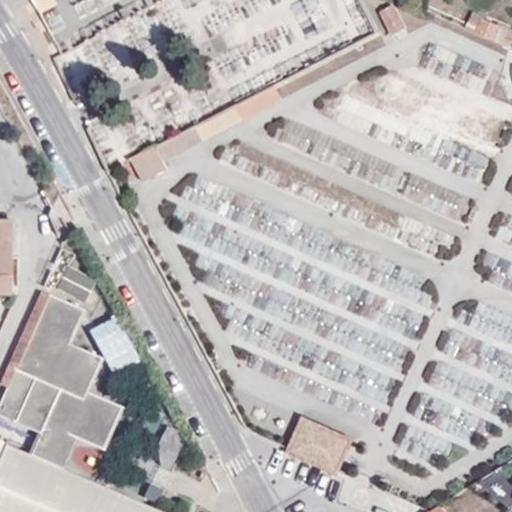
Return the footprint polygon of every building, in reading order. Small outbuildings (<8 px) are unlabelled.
[(56,0),(34,0),(41,13),(59,5),(56,0)] [(503,26),(483,18),(477,33),(496,42),(503,26)] [(226,124),(221,114),(158,147),(163,158),(226,124)] [(144,181),(168,169),(163,158),(158,147),(134,159),(144,181)] [(194,216),(186,242),(210,250),(219,221),(238,227),(244,206),(188,188),(180,211),(194,216)] [(0,274),(9,275),(10,219),(0,218),(0,274)] [(0,292),(10,293),(9,275),(0,274),(0,292)] [(39,433),(29,453),(5,443),(0,454),(0,511),(162,511),(59,467),(73,435),(102,448),(121,406),(86,390),(100,356),(68,341),(82,307),(49,293),(17,367),(34,376),(15,422),(39,433)] [(111,371),(138,356),(115,315),(88,331),(111,371)] [(333,352),(303,353),(304,381),(349,379),(348,362),(333,363),(333,352)] [(348,442),(304,422),(291,450),(336,470),(348,442)]
